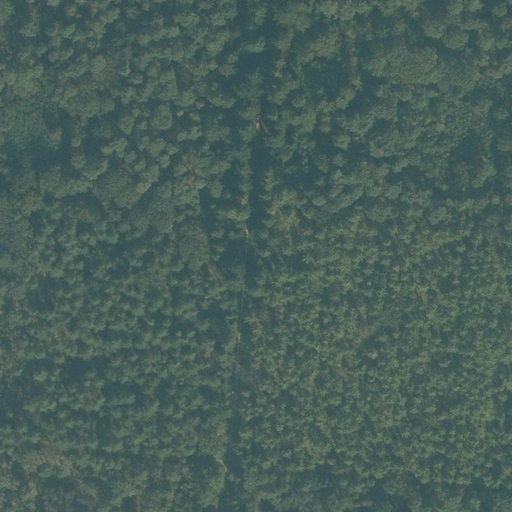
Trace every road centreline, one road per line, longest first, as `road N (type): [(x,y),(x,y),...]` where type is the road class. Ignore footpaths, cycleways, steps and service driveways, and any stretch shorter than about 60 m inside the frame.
road 1 (track): [(227,466),(511,491)]
road 2 (track): [(511,223),(246,204)]
road 3 (track): [(246,204),(227,466)]
road 4 (track): [(246,204),(0,187)]
road 5 (track): [(0,446),(227,466)]
road 6 (track): [(261,0),(246,204)]
